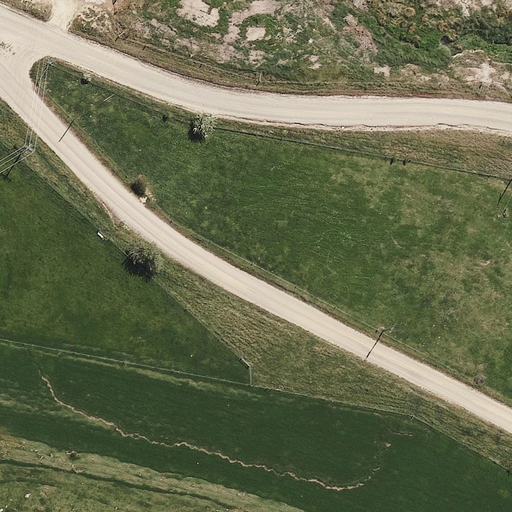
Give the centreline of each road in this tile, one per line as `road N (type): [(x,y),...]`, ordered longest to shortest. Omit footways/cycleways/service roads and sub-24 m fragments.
road 1 (unclassified): [(0,48),(19,91),(118,199),(163,235),(220,274),(511,423)]
road 2 (unclassified): [(0,23),(169,89),(229,102),(511,119)]
